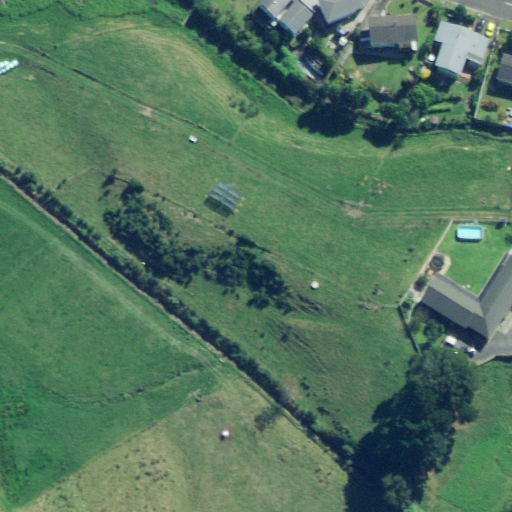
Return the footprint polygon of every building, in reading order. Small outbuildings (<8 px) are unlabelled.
[(295,0),(267,0),(258,10),(274,24),(295,0)] [(318,0),(328,24),(363,8),(369,0),(318,0)] [(417,42),(415,14),(368,16),(370,45),(417,42)] [(491,40),(441,20),(433,40),(442,43),(434,65),(461,75),(466,59),(482,65),(491,40)] [(511,55),(504,53),(495,83),(511,87),(511,55)] [(485,338),(511,295),(511,249),(480,300),(437,273),(420,301),(465,329),(467,326),(485,338)]
